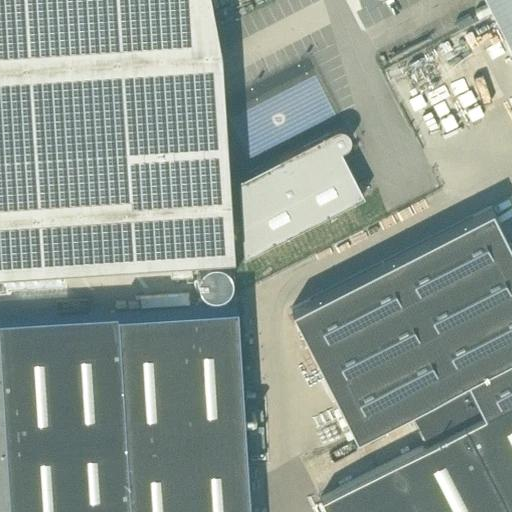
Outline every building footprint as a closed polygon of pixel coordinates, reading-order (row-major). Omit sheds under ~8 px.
[(0,0),(0,265),(169,255),(170,275),(192,274),(191,253),(231,250),(217,43),(208,0),(0,0)] [(511,0),(486,0),(511,49),(511,0)] [(238,176),(243,254),(363,193),(350,166),(340,148),(344,146),(345,145),(346,145),(346,144),(347,144),(347,143),(348,143),(348,142),(349,141),(349,140),(349,139),(350,139),(350,138),(350,137),(350,136),(350,135),(350,134),(349,133),(349,132),(349,131),(348,131),(348,130),(347,129),(346,128),(345,128),(345,127),(344,127),(343,126),(342,126),(341,126),(340,126),(339,126),(338,126),(337,126),(336,126),(335,126),(335,127),(334,127),(312,138),(238,176)] [(356,433),(409,406),(427,441),(382,464),(338,487),(320,496),(328,511),(511,511),(511,245),(491,205),(291,307),(356,433)] [(196,275),(196,278),(196,281),(197,284),(198,287),(200,289),(202,291),(205,293),(208,295),(211,295),(214,296),(217,295),(220,295),(222,293),(225,291),(227,289),(229,287),(230,284),(231,281),(231,278),(231,275),(230,272),(229,269),(227,267),(225,265),(222,263),(220,262),(217,261),(214,260),(211,261),(208,262),(205,263),(202,265),(200,267),(198,269),(197,272),(196,275)] [(248,511),(236,301),(116,309),(0,315),(0,511),(89,511),(90,511),(128,509),(128,511),(248,511)]
